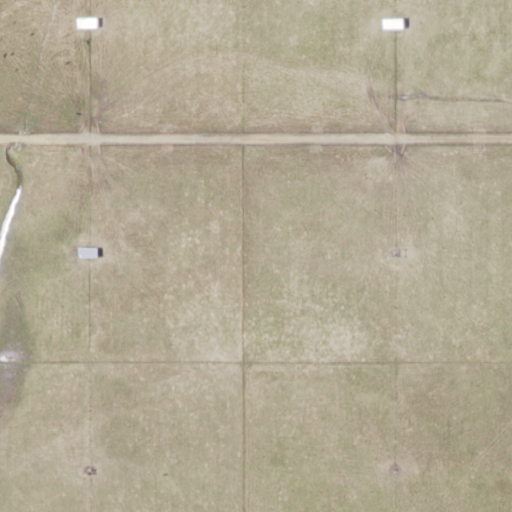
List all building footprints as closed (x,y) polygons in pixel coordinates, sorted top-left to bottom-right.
[(77,26),(97,26),(97,16),(77,16),(77,26)] [(403,16),(382,16),(382,27),(403,27),(403,16)] [(97,245),(77,245),(77,256),(97,256),(97,245)] [(384,257),(403,257),(403,246),(384,246),(384,257)] [(97,464),(77,464),(77,474),(97,474),(97,464)] [(383,474),(403,474),(403,464),(383,464),(383,474)]
